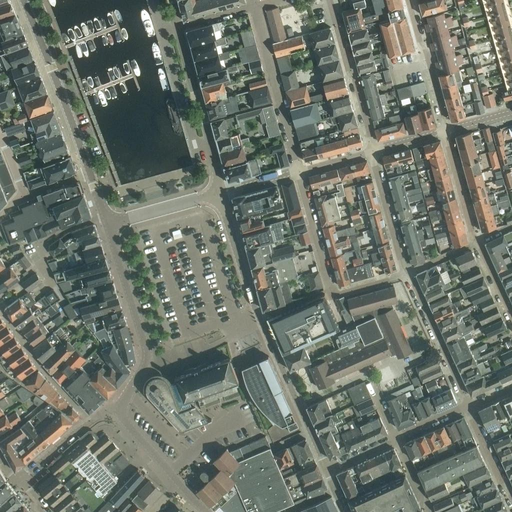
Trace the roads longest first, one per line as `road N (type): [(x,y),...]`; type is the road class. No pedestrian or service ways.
road 1 (secondary): [(326,471),(259,316),(221,192)]
road 2 (residential): [(408,274),(332,295),(298,170)]
road 3 (secondary): [(90,172),(23,0)]
road 4 (residential): [(221,192),(178,27)]
road 5 (residential): [(298,170),(254,6)]
road 6 (residential): [(374,150),(328,0)]
road 7 (unclassified): [(408,274),(468,407)]
road 8 (residential): [(0,306),(44,371),(90,419)]
road 9 (residential): [(407,0),(447,131)]
road 10 (residential): [(370,151),(408,274)]
